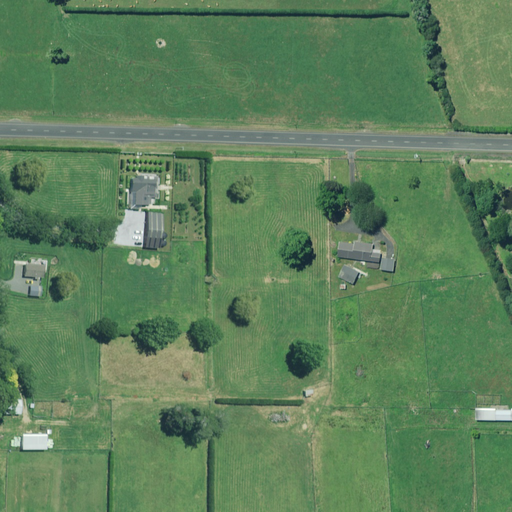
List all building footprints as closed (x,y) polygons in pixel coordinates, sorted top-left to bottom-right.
[(154,179),(131,178),(130,193),(134,193),(134,205),(150,205),(150,195),(153,195),(154,179)] [(161,214),(147,212),(145,238),(159,239),(161,214)] [(357,242),(357,244),(342,242),(340,257),(381,262),(382,254),(375,253),(376,244),(357,242)] [(397,260),(384,258),(383,270),(396,272),(397,260)] [(24,277),(34,277),(34,280),(39,280),(39,278),(43,278),(44,266),(25,264),(24,277)] [(361,273),(346,266),(341,278),(356,284),(361,273)] [(42,287),(30,286),(29,296),(41,297),(42,287)] [(312,389),(303,390),(304,398),(313,396),(312,389)] [(21,400),(2,400),(2,414),(21,415),(21,400)] [(511,420),(511,410),(478,410),(478,420),(511,420)] [(45,450),(45,436),(22,435),(21,450),(45,450)] [(48,436),(47,451),(57,451),(57,446),(70,446),(70,436),(48,436)]
